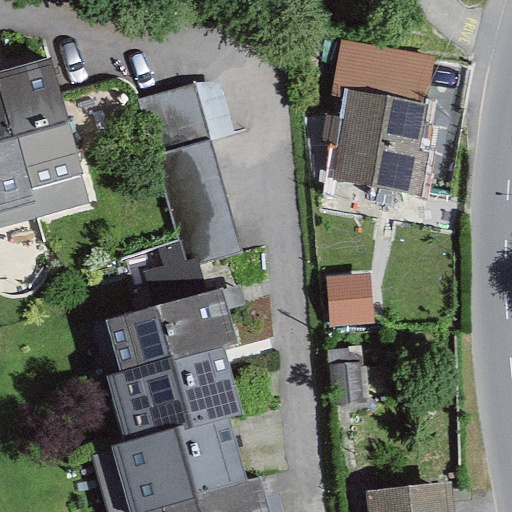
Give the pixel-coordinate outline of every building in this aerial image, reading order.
[(0,214),(34,204),(30,192),(82,176),(47,65),(4,78),(8,91),(0,93),(0,214)] [(194,96),(146,111),(194,269),(242,254),(194,96)] [(355,101),(350,185),(420,189),(424,105),(355,101)] [(378,321),(377,272),(328,273),(330,323),(378,321)] [(224,296),(117,331),(133,379),(117,385),(138,448),(122,454),(141,511),(259,511),(228,419),(242,415),(223,358),(242,351),(224,296)] [(457,511),(456,495),(379,500),(379,511),(457,511)]
